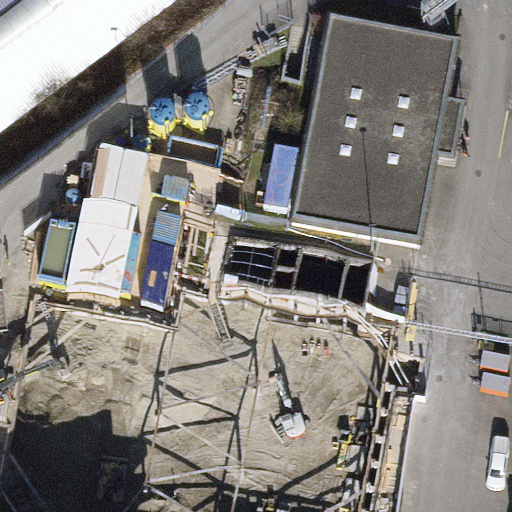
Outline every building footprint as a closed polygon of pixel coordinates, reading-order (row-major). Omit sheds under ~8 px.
[(0,0),(0,118),(159,0),(0,0)] [(452,48),(323,24),(287,218),(416,241),(452,48)] [(234,254),(209,249),(200,291),(225,296),(227,288),(234,254)] [(161,403),(160,397),(60,383),(42,473),(145,491),(243,509),(245,501),(258,502),(262,479),(249,477),(260,419),(161,403)] [(347,432),(260,419),(249,477),(262,479),(258,502),(288,508),(312,511),(314,511),(320,486),(337,490),(347,432)]
